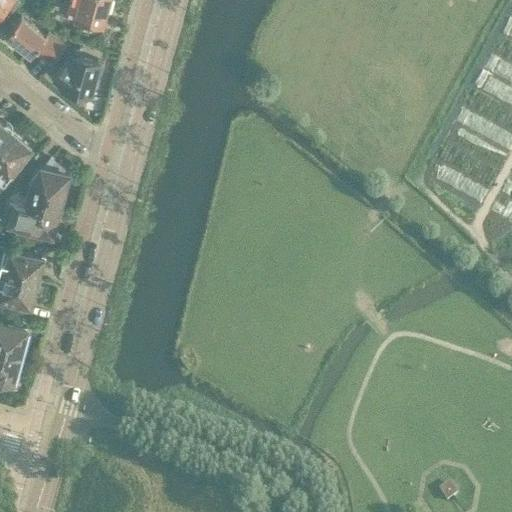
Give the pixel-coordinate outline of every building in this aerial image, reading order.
[(103,21),(108,0),(77,0),(74,14),(103,21)] [(30,52),(34,47),(45,32),(21,12),(5,32),(30,52)] [(45,32),(34,47),(42,54),(57,35),(48,28),(45,32)] [(57,35),(42,54),(50,61),(66,42),(57,35)] [(93,74),(97,57),(71,50),(70,51),(54,72),(63,79),(63,80),(67,81),(66,82),(71,86),(72,87),(78,91),(78,93),(79,93),(80,92),(87,90),(88,90),(93,74)] [(0,118),(0,144),(12,129),(12,125),(6,120),(2,121),(0,118)] [(12,129),(0,144),(0,179),(30,144),(12,129)] [(31,174),(25,198),(61,208),(64,198),(61,194),(68,170),(65,170),(65,168),(50,156),(44,164),(40,163),(31,174)] [(61,208),(25,198),(9,194),(3,217),(22,223),(46,230),(51,232),(54,221),(58,219),(61,208)] [(0,242),(0,267),(36,277),(37,272),(40,273),(45,255),(0,242)] [(36,277),(0,267),(0,293),(32,302),(37,284),(34,283),(36,277)] [(20,360),(26,339),(23,335),(26,325),(19,323),(5,319),(0,317),(0,379),(1,380),(12,378),(16,362),(20,360)]
